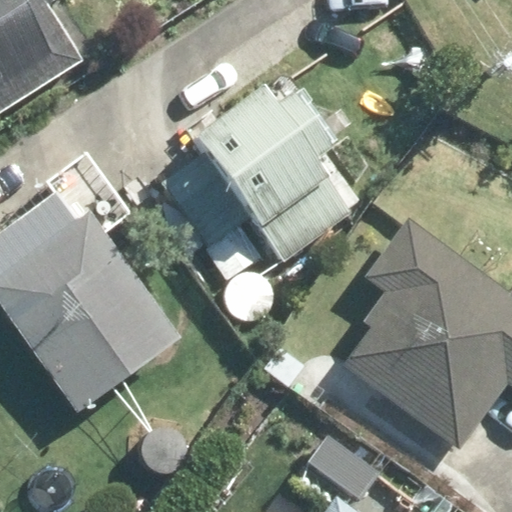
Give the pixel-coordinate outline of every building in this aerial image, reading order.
[(0,0),(0,110),(78,62),(39,0),(0,0)] [(206,251),(182,268),(203,295),(257,256),(236,228),(247,219),(281,264),(349,215),(308,159),(323,148),(285,95),(269,107),(255,87),(189,136),(201,153),(157,183),(206,251)] [(0,229),(0,312),(74,414),(176,341),(80,210),(67,220),(48,194),(0,229)] [(362,323),(367,326),(340,364),(458,448),(503,382),(511,388),(511,298),(403,222),(364,277),(384,292),(362,323)] [(374,477),(324,437),(302,465),(352,505),(374,477)] [(350,511),(332,499),(321,511),(350,511)]
